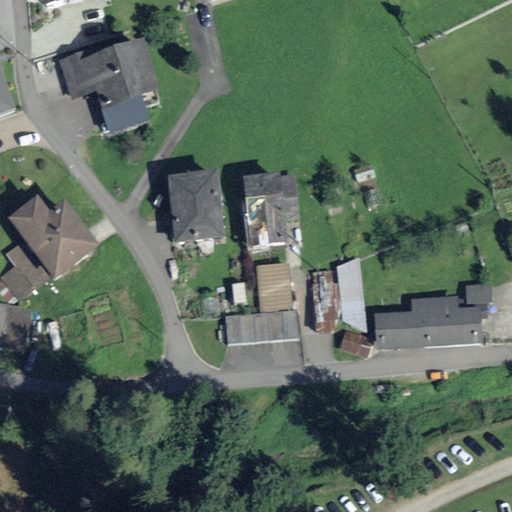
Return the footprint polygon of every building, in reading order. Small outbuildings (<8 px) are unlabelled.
[(39,0),(42,12),(99,0),(39,0)] [(145,42),(66,62),(75,97),(106,89),(110,104),(157,92),(145,42)] [(0,122),(18,115),(0,63),(0,122)] [(214,174),(169,178),(175,244),(221,240),(214,174)] [(273,182),(249,184),(256,248),(285,245),(282,217),(293,216),(290,185),(274,186),(273,182)] [(52,214),(39,196),(13,213),(57,279),(108,245),(76,198),(52,214)] [(47,281),(19,243),(5,253),(13,264),(0,273),(0,274),(19,301),(47,281)] [(286,266),(258,269),(261,294),(237,297),(239,319),(227,320),(230,342),(295,334),(286,266)] [(471,302),(490,302),(491,290),(471,290),(471,302)] [(380,314),(381,351),(473,349),(472,313),(445,313),(445,304),(406,305),(406,314),(380,314)] [(0,349),(23,353),(30,314),(0,308),(0,349)]
